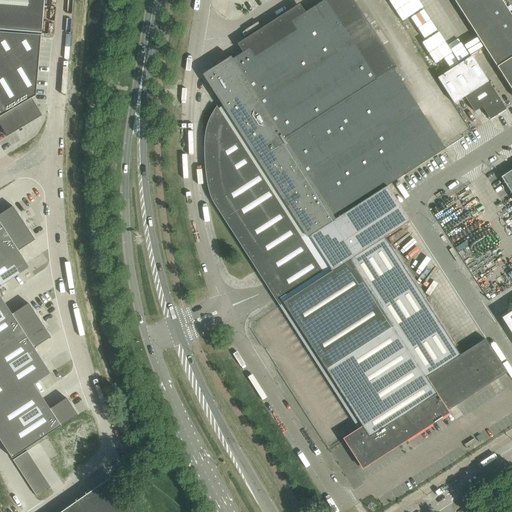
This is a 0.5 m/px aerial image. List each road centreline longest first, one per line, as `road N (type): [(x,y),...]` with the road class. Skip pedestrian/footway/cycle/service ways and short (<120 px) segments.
road 1 (unclassified): [(51,160),(54,246),(70,329),(113,447),(111,460),(45,511)]
road 2 (unclassified): [(511,362),(411,199),(511,135)]
road 3 (secondary): [(141,78),(126,136),(123,227),(149,341)]
road 4 (unclassified): [(224,310),(190,174),(194,57)]
road 5 (secondary): [(175,320),(148,214),(141,78)]
road 6 (unclassified): [(343,499),(224,310)]
road 7 (secondary): [(272,511),(180,336)]
road 8 (secondary): [(149,341),(229,511)]
road 9 (unclassified): [(62,0),(51,160)]
